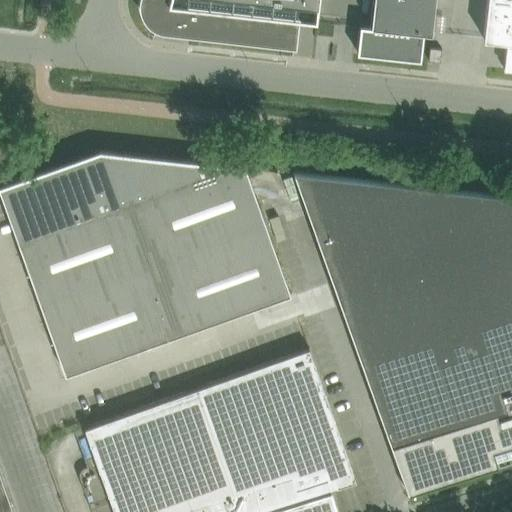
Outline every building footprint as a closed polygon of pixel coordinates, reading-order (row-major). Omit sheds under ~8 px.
[(179,24),(190,32),(295,44),(298,16),(317,18),(318,0),(140,0),(141,2),(141,5),(141,7),(142,10),(143,12),(144,14),(145,16),(146,18),(148,20),(149,22),(151,23),(153,25),(155,26),(157,27),(158,26),(166,23),(179,24)] [(432,32),(432,31),(435,0),(373,0),(371,24),(360,23),(357,51),(421,58),(424,31),(432,32)] [(511,0),(487,0),(483,37),(507,39),(504,67),(511,67),(511,0)] [(430,46),(429,59),(441,60),(442,47),(430,46)] [(245,166),(141,154),(100,149),(106,168),(24,197),(24,198),(26,198),(37,229),(19,236),(17,233),(16,233),(65,373),(290,293),(245,166)] [(511,195),(296,171),(294,173),(408,490),(407,491),(408,493),(499,464),(497,457),(511,452),(511,195)] [(113,506),(113,510),(115,511),(338,511),(331,487),(356,479),(309,346),(85,426),(113,506)] [(0,511),(14,509),(0,469),(0,511)]
